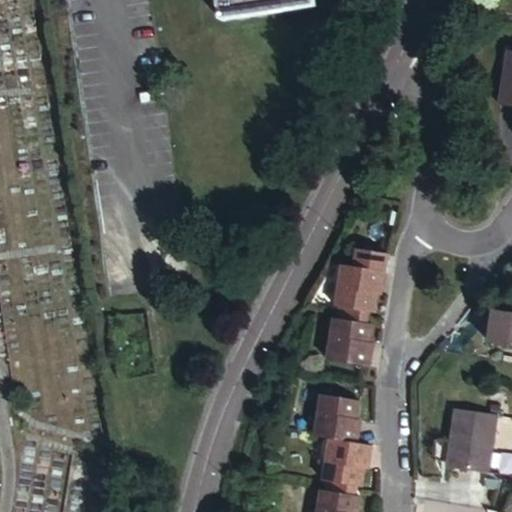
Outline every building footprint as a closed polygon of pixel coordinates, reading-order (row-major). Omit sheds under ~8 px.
[(228,0),(233,21),(328,2),(327,0),(228,0)] [(511,108),(511,52),(510,53),(501,107),(511,108)] [(337,304),(341,305),(374,310),(379,311),(383,285),(385,285),(388,270),(345,263),(337,304)] [(341,305),(340,309),(373,315),(374,310),(341,305)] [(373,315),(340,309),(339,315),(372,320),(373,315)] [(511,311),(497,309),(491,342),(511,344),(511,311)] [(372,320),(339,315),(337,314),(329,358),(374,365),(377,348),(372,347),(377,321),(372,320)] [(317,432),(333,435),(361,440),(363,426),(359,426),(361,416),(364,399),(324,391),(317,432)] [(488,473),(498,414),(459,407),(452,442),(455,442),(450,466),(488,473)] [(326,478),(328,478),(360,484),(365,485),(370,460),(373,460),(376,443),(361,440),(333,435),(326,478)] [(328,478),(328,483),(359,489),(360,484),(328,478)] [(359,489),(328,483),(326,490),(358,496),(359,489)] [(358,496),(326,490),(323,489),(319,511),(360,511),(364,497),(358,496)]
